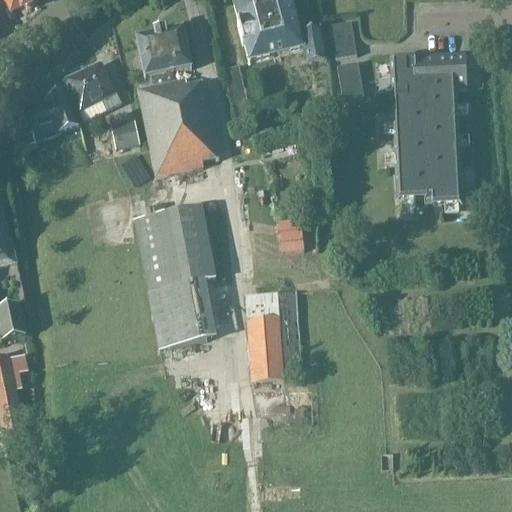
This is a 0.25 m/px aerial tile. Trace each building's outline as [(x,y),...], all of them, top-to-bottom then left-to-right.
[(21,12),(37,4),(35,0),(2,0),(10,16),(20,11),(21,12)] [(305,67),(326,64),(320,31),(298,36),(289,0),(246,0),(233,3),(239,27),(237,27),(243,48),(244,47),(249,66),(302,52),(305,67)] [(356,59),(350,26),(329,29),(335,63),(356,59)] [(170,190),(167,179),(203,171),(202,166),(219,163),(203,86),(187,90),(186,84),(175,86),(173,76),(191,72),(183,32),(136,41),(144,81),(150,80),(152,91),(138,94),(158,197),(163,196),(162,192),(170,190)] [(466,92),(464,60),(391,63),(398,203),(432,201),(432,208),(460,207),(455,92),(466,92)] [(106,114),(120,106),(101,67),(64,85),(80,116),(102,105),(106,114)] [(363,100),(357,67),(336,70),(342,104),(363,100)] [(229,76),(218,77),(220,114),(231,113),(229,76)] [(34,144),(77,128),(65,94),(46,102),(48,109),(25,118),(32,137),(23,140),(26,150),(35,147),(34,144)] [(233,116),(237,132),(253,128),(249,112),(233,116)] [(115,155),(139,149),(133,124),(110,130),(115,155)] [(0,268),(15,266),(11,243),(8,244),(1,205),(0,205),(0,268)] [(200,211),(133,224),(158,354),(206,344),(195,287),(214,284),(200,211)] [(245,299),(247,322),(251,386),(283,384),(283,381),(302,380),(295,295),(245,299)] [(25,339),(18,307),(0,310),(0,337),(1,344),(25,339)] [(27,437),(18,393),(22,392),(19,377),(28,375),(24,359),(12,362),(11,358),(0,359),(0,427),(3,442),(27,437)] [(250,388),(246,407),(262,410),(265,391),(250,388)] [(238,390),(229,391),(232,413),(241,412),(238,390)] [(381,434),(407,435),(407,399),(382,398),(381,434)] [(196,426),(195,407),(183,407),(184,426),(196,426)]
